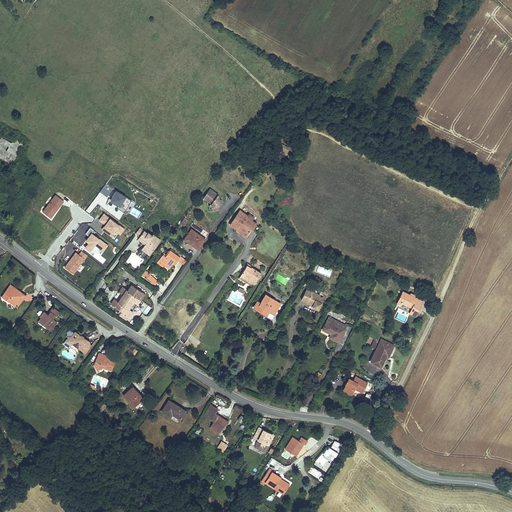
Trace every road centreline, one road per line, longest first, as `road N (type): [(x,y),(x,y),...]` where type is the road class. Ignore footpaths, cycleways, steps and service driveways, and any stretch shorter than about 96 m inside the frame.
road 1 (tertiary): [(0,238),(136,337),(249,404),(349,425),(429,477),(511,492)]
road 2 (track): [(478,209),(293,120),(163,0)]
road 3 (track): [(435,311),(478,209),(511,159)]
